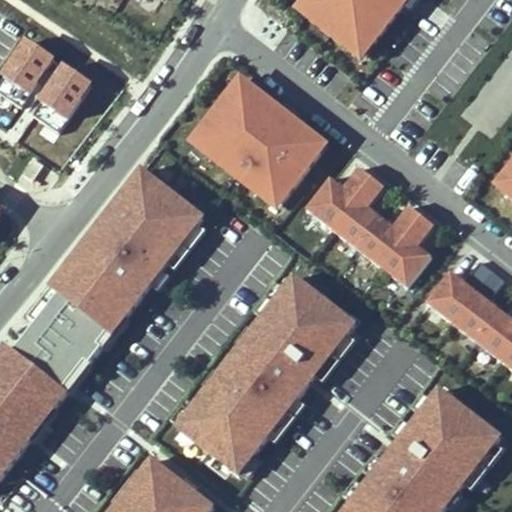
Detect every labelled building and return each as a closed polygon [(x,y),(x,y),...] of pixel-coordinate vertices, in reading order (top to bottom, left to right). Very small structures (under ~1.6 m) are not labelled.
[(304,0),(291,16),(362,72),(421,0),(304,0)] [(0,67),(12,49),(0,41),(0,67)] [(62,68),(29,46),(0,88),(0,92),(32,114),(62,68)] [(100,99),(67,76),(36,120),(68,143),(100,99)] [(278,221),(326,155),(240,87),(188,152),(278,221)] [(0,154),(13,158),(23,127),(0,119),(0,154)] [(511,163),(490,192),(511,210),(511,163)] [(206,224),(138,170),(47,286),(115,340),(206,224)] [(344,194),(331,183),(303,218),(403,295),(429,262),(416,253),(434,230),(409,211),(393,232),(368,213),(385,191),(361,172),(344,194)] [(0,241),(12,220),(0,213),(0,241)] [(464,286),(450,275),(423,310),(511,379),(511,324),(487,305),(505,283),(480,265),(464,286)] [(358,322),(294,273),(173,430),(237,479),(358,322)] [(63,307),(25,345),(64,384),(102,346),(63,307)] [(0,489),(71,398),(5,347),(0,352),(0,489)] [(446,511),(505,436),(439,385),(341,511),(446,511)] [(216,511),(218,510),(152,458),(109,511),(216,511)] [(251,480),(249,505),(267,506),(268,481),(251,480)]
